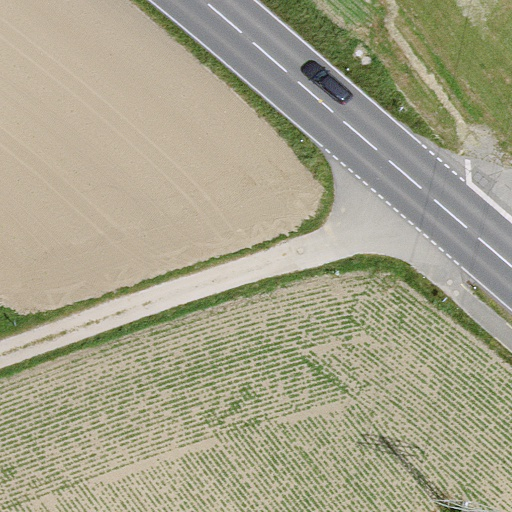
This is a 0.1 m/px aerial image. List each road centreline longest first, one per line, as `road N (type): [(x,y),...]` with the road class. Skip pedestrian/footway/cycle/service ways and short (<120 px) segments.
road 1 (track): [(0,353),(347,238),(431,199)]
road 2 (secondary): [(203,0),(495,251)]
